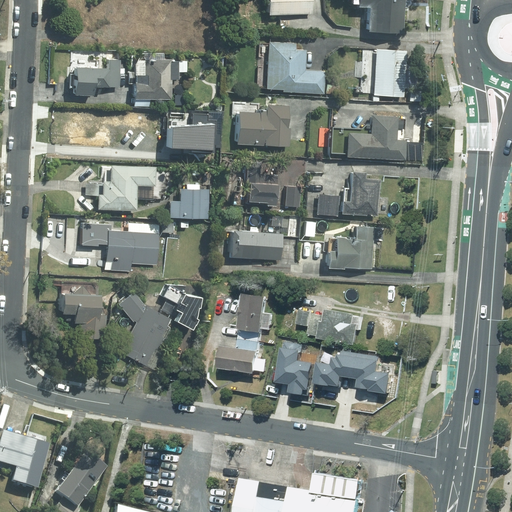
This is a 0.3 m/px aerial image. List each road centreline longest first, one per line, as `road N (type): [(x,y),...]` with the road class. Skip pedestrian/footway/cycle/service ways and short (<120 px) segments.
road 1 (residential): [(463,462),(98,403),(4,375)]
road 2 (residential): [(4,375),(26,0)]
road 3 (primary): [(463,462),(483,209)]
road 4 (primary): [(483,209),(469,53)]
road 5 (primary): [(511,87),(483,209)]
